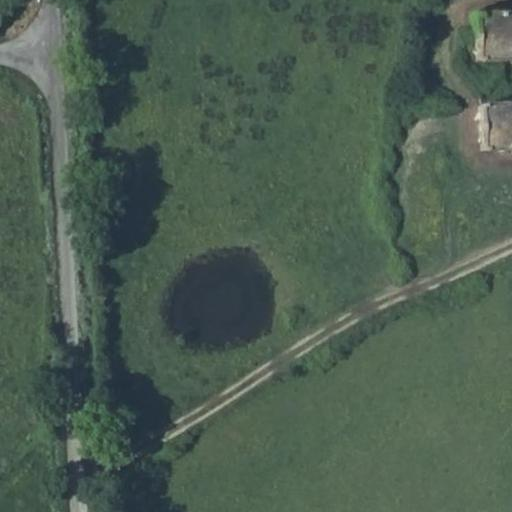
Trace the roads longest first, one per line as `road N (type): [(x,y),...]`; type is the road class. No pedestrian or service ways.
road 1 (unclassified): [(80,511),(50,0)]
road 2 (track): [(77,465),(145,448),(361,312),(511,240)]
